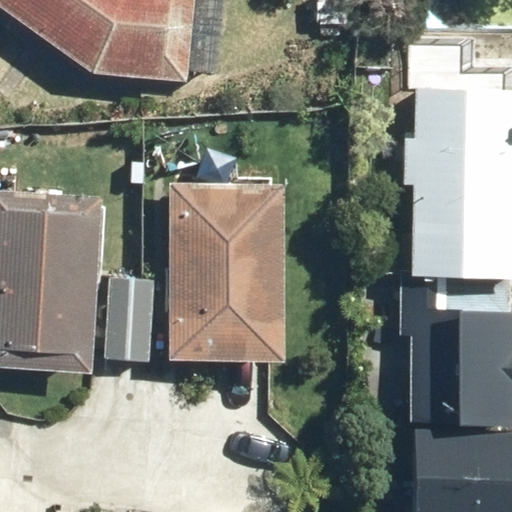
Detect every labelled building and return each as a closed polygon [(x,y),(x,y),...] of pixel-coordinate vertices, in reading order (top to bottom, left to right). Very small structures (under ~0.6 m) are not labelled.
[(2,0),(104,69),(201,77),(206,0),(2,0)] [(511,83),(425,81),(423,135),(409,135),(408,181),(422,181),(419,266),(511,269),(511,83)] [(291,179),(177,176),(173,349),(288,351),(291,179)] [(111,191),(0,186),(0,358),(159,365),(163,276),(107,274),(111,191)] [(511,299),(444,297),(444,282),(406,281),(405,336),(419,336),(417,412),(511,415),(511,299)] [(511,511),(511,424),(416,421),(412,511),(511,511)]
